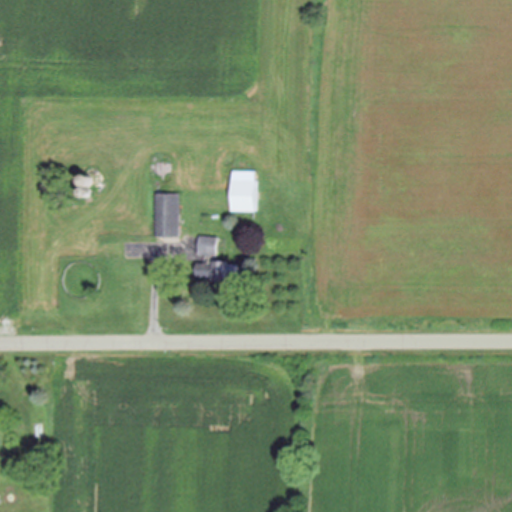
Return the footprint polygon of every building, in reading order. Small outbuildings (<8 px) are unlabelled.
[(91,171),(92,171),(94,172),(95,172),(95,173),(96,174),(97,175),(97,177),(97,178),(96,179),(96,180),(95,181),(94,182),(93,182),(92,183),(90,183),(89,182),(88,182),(87,181),(86,180),(85,179),(85,178),(85,177),(85,176),(85,175),(86,173),(87,172),(88,172),(89,171),(90,171),(91,171)] [(236,206),(236,175),(260,175),(259,206),(236,206)] [(99,232),(98,176),(130,177),(128,227),(138,227),(139,237),(127,237),(127,233),(99,232)] [(89,185),(90,185),(91,185),(92,186),(93,186),(94,187),(94,188),(94,189),(94,190),(94,191),(94,192),(93,193),(92,194),(91,195),(90,195),(88,195),(87,194),(86,193),(85,192),(85,191),(84,190),(84,189),(85,188),(85,187),(86,186),(87,185),(88,185),(89,185)] [(182,189),(182,233),(158,233),(159,189),(182,189)] [(201,251),(203,231),(221,233),(219,254),(233,255),(233,258),(245,259),(244,273),(232,272),(232,275),(218,274),(218,276),(200,275),(201,258),(209,259),(209,251),(201,251)]
